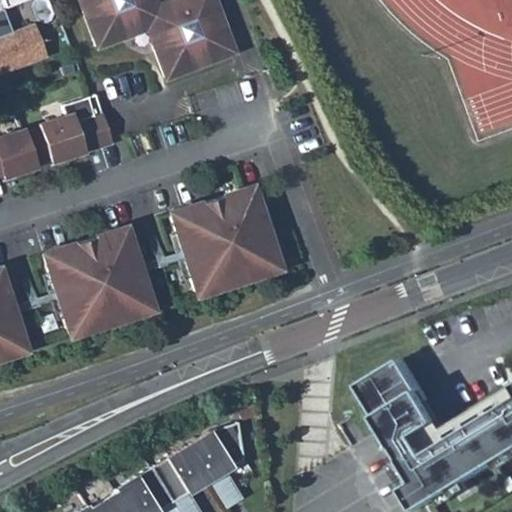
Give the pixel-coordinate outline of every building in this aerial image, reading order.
[(79,0),(81,3),(79,4),(94,45),(144,26),(163,76),(204,60),(203,58),(227,49),(218,25),(221,24),(211,0),(79,0)] [(1,8),(0,8),(0,72),(45,56),(32,23),(10,32),(1,8)] [(0,173),(3,173),(4,176),(36,165),(35,162),(51,157),(52,160),(108,142),(94,97),(64,106),(67,117),(41,125),(43,130),(28,134),(27,129),(0,138),(0,173)] [(149,132),(132,138),(138,158),(156,152),(149,132)] [(240,189),(167,212),(193,295),(270,270),(268,266),(273,265),(273,267),(275,266),(262,227),(253,230),(240,189)] [(72,334),(149,309),(123,227),(40,253),(66,333),(67,333),(66,331),(71,330),(72,334)] [(0,356),(15,352),(14,348),(18,347),(19,348),(20,348),(0,284),(0,356)] [(399,355),(355,381),(393,443),(437,417),(399,355)] [(422,443),(389,463),(416,506),(511,447),(511,396),(425,450),(422,443)] [(209,430),(184,445),(205,480),(210,487),(219,482),(214,474),(239,459),(233,423),(209,430)] [(184,445),(148,468),(173,510),(182,504),(178,496),(205,480),(184,445)] [(111,490),(113,493),(124,511),(152,511),(159,508),(161,511),(169,511),(173,510),(148,468),(111,490)] [(124,511),(113,493),(86,509),(87,511),(124,511)]
